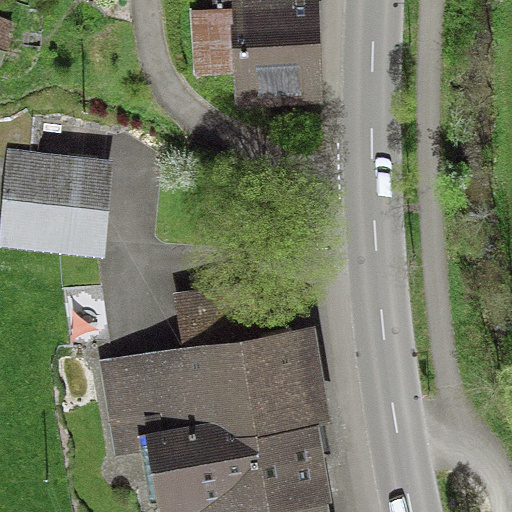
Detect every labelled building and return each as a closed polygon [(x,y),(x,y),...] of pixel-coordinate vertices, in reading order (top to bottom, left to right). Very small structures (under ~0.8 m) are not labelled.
[(320,0),(214,0),(214,9),(193,10),(195,79),(239,78),(240,103),(322,101),(320,0)] [(0,16),(0,66),(1,67),(18,24),(0,16)] [(123,162),(15,153),(7,246),(115,255),(123,162)] [(173,302),(184,358),(263,343),(252,287),(173,302)] [(118,456),(149,450),(160,511),(328,511),(313,430),(330,427),(312,334),(263,343),(184,358),(102,373),(118,456)]
